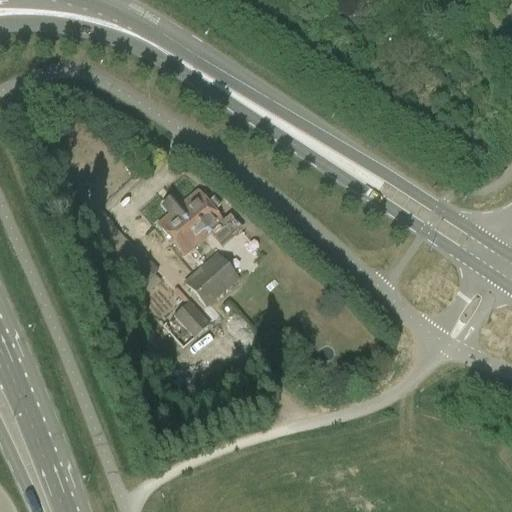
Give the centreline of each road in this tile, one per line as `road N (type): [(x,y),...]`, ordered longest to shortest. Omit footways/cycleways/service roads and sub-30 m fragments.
road 1 (unclassified): [(125,511),(204,450),(389,400),(442,345)]
road 2 (unclassified): [(187,135),(303,219),(442,345)]
road 3 (secondary): [(495,246),(215,84)]
road 4 (secondary): [(215,84),(254,120),(480,268)]
road 5 (primary): [(70,511),(0,341)]
road 6 (secondary): [(215,84),(116,29),(72,19)]
